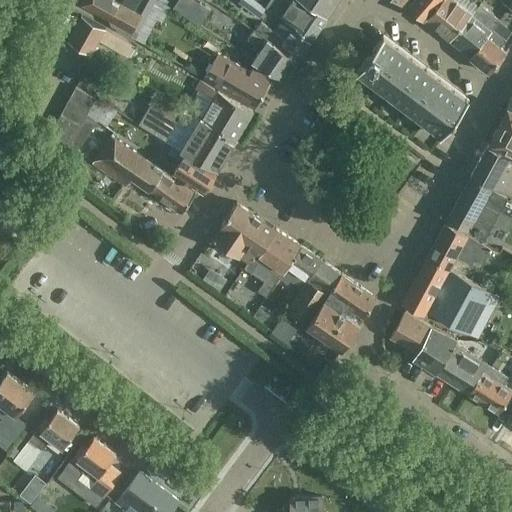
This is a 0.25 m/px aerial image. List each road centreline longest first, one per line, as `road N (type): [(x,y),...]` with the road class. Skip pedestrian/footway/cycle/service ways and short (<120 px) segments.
road 1 (residential): [(511,469),(351,352),(399,271)]
road 2 (residential): [(0,330),(218,497)]
road 3 (residential): [(399,271),(498,103)]
road 4 (residential): [(399,271),(248,156)]
road 5 (residential): [(248,156),(354,0)]
road 6 (residential): [(137,308),(248,156)]
road 7 (residential): [(280,419),(137,308)]
road 8 (residential): [(498,103),(354,0)]
road 9 (residential): [(137,308),(0,200)]
road 10 (residential): [(403,511),(280,419)]
road 11 (residential): [(0,134),(31,110),(46,66),(53,0)]
